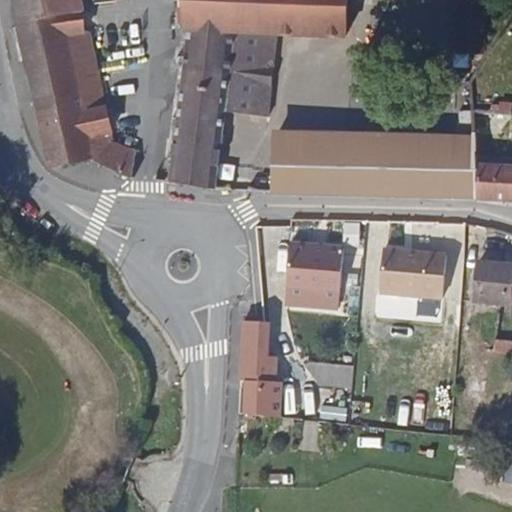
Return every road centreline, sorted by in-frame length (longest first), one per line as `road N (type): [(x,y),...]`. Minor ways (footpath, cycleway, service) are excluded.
road 1 (residential): [(215,233),(271,205),(474,210),(511,220)]
road 2 (unknown): [(0,304),(55,334),(78,358),(86,383),(77,438),(63,457),(46,473),(0,487)]
road 3 (unclassified): [(0,90),(10,139),(30,176),(148,245)]
road 4 (unclassified): [(184,511),(212,375),(190,300)]
